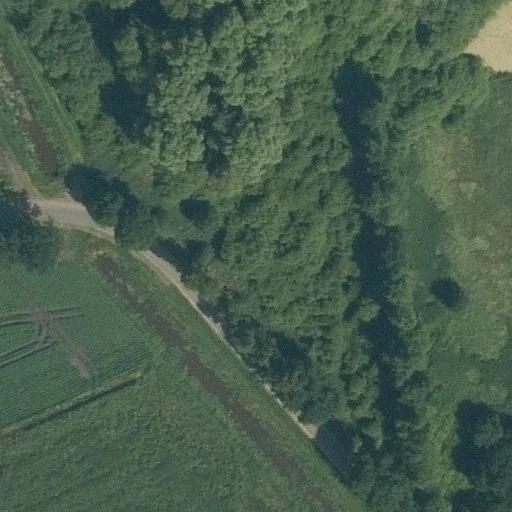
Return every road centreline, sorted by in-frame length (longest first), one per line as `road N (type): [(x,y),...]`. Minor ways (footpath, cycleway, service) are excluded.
road 1 (unclassified): [(0,218),(56,212),(125,233),(166,266),(385,511)]
road 2 (track): [(0,13),(67,141),(83,216)]
